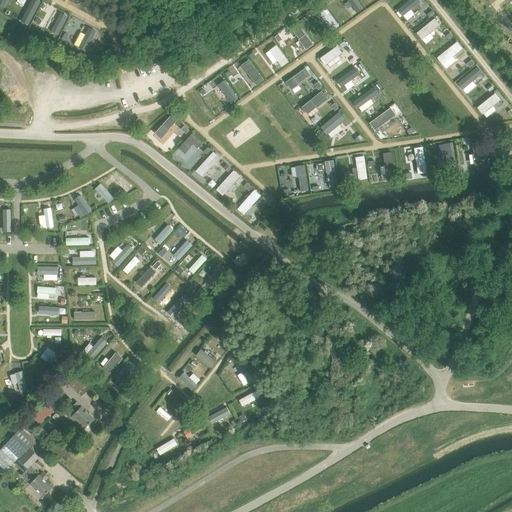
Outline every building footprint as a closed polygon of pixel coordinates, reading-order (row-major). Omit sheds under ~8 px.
[(37,0),(31,0),(21,21),(28,25),(40,2),(37,0)] [(61,12),(50,32),(58,36),(68,16),(61,12)] [(89,27),(78,49),(86,53),(97,31),(89,27)] [(199,38),(203,45),(210,41),(206,33),(199,38)] [(173,113),(155,133),(161,139),(179,119),(173,113)] [(192,133),(179,148),(185,153),(193,144),(198,148),(203,142),(192,133)] [(213,151),(196,171),(203,177),(220,157),(213,151)] [(233,170),(216,189),(223,196),(240,176),(233,170)] [(120,174),(115,179),(129,191),(133,186),(120,174)] [(96,188),(107,201),(113,196),(102,183),(96,188)] [(254,189),(237,209),(244,214),(261,195),(254,189)] [(87,214),(93,210),(83,195),(78,199),(87,214)] [(265,196),(263,198),(268,203),(271,199),(268,196),(266,195),(265,196)] [(46,226),(54,226),(52,207),(45,207),(46,226)] [(152,221),(146,224),(148,229),(154,226),(152,221)] [(161,244),(174,228),(169,223),(155,239),(161,244)] [(179,259),(194,245),(188,239),(174,253),(179,259)] [(163,248),(158,253),(161,257),(167,252),(163,248)] [(194,273),(208,258),(203,253),(189,268),(194,273)] [(136,255),(124,269),(128,273),(140,259),(136,255)] [(137,281),(143,286),(156,270),(151,266),(137,281)] [(210,288),(224,271),(219,267),(205,284),(210,288)] [(97,284),(97,276),(79,276),(79,284),(97,284)] [(156,296),(161,300),(172,286),(167,282),(156,296)] [(37,286),(37,292),(61,294),(62,287),(37,286)] [(190,287),(186,292),(190,296),(194,292),(190,287)] [(180,293),(170,308),(176,312),(185,297),(180,293)] [(39,312),(58,313),(58,306),(39,305),(39,312)] [(75,319),(97,319),(97,310),(75,310),(75,319)] [(215,331),(212,335),(218,340),(221,336),(215,331)] [(94,345),(90,342),(82,353),(93,361),(108,341),(102,336),(94,345)] [(50,363),(58,353),(49,346),(41,355),(50,363)] [(196,354),(212,367),(218,360),(202,347),(196,354)] [(116,351),(103,368),(110,374),(124,357),(116,351)] [(243,361),(236,365),(246,385),(253,381),(243,361)] [(61,377),(65,381),(80,397),(90,388),(89,387),(93,383),(80,369),(76,373),(75,372),(75,373),(71,368),(61,377)] [(193,390),(199,384),(185,371),(179,376),(193,390)] [(243,406),(261,397),(257,390),(239,399),(243,406)] [(34,417),(41,424),(65,399),(58,392),(34,417)] [(74,406),(66,413),(71,418),(78,425),(76,427),(82,432),(84,430),(94,419),(77,403),(74,406)] [(168,420),(172,416),(161,406),(157,410),(168,420)] [(56,413),(52,416),(57,421),(61,418),(56,413)] [(188,438),(203,429),(199,422),(184,430),(188,438)] [(35,443),(20,428),(14,435),(4,446),(18,458),(28,468),(29,469),(31,466),(40,457),(31,448),(35,443)] [(39,430),(34,435),(38,440),(44,434),(39,430)] [(161,454),(178,444),(175,437),(157,447),(161,454)] [(192,445),(186,449),(189,454),(194,450),(192,445)] [(28,468),(21,475),(31,484),(32,485),(45,497),(54,488),(47,482),(50,479),(44,473),(41,476),(31,466),(29,469),(28,468)]
